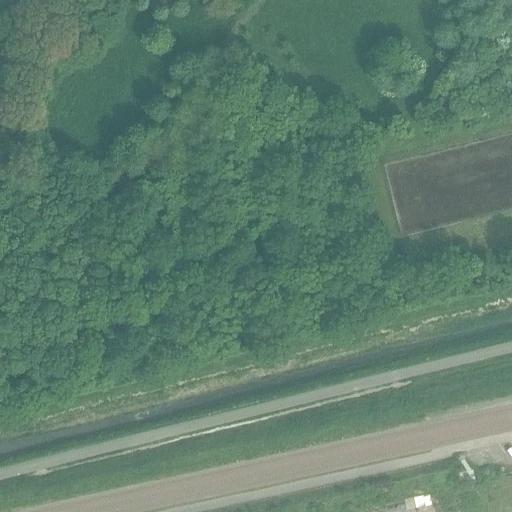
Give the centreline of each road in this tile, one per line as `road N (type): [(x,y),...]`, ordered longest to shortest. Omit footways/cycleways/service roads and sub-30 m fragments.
road 1 (unclassified): [(0,466),(511,333)]
road 2 (unclassified): [(79,511),(511,417)]
